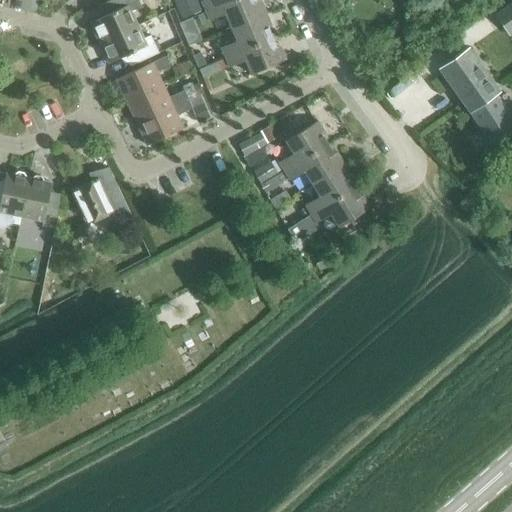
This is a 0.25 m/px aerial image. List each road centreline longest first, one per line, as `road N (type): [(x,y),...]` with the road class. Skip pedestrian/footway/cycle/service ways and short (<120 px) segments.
road 1 (residential): [(340,69),(150,170),(121,158),(95,112)]
road 2 (residential): [(95,112),(55,24),(0,13)]
